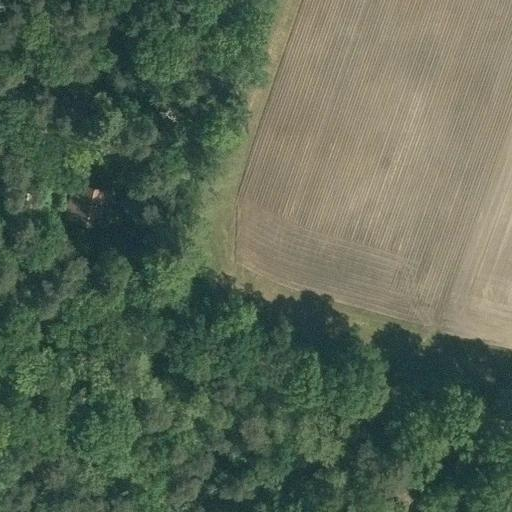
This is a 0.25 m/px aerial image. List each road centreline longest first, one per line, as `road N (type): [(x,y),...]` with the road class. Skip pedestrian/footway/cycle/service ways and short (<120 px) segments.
road 1 (track): [(511,428),(0,303)]
road 2 (track): [(184,511),(0,357)]
